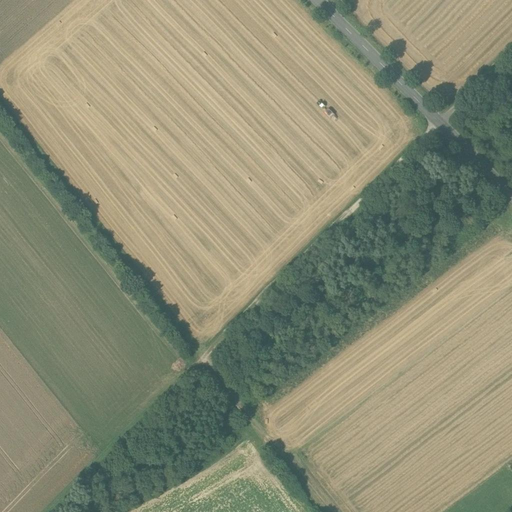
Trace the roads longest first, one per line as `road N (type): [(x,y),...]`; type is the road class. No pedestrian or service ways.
road 1 (track): [(50,511),(511,46)]
road 2 (track): [(0,105),(324,511)]
road 3 (tertiary): [(315,0),(511,198)]
road 4 (track): [(259,431),(219,463),(124,511)]
